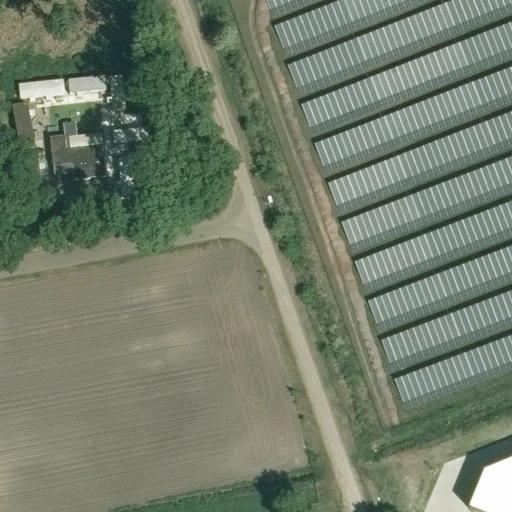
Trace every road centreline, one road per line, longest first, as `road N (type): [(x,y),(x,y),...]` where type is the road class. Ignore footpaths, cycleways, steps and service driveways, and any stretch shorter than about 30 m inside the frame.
road 1 (unclassified): [(358,511),(254,219)]
road 2 (unclassified): [(0,267),(254,219)]
road 3 (unclassified): [(254,219),(179,0)]
